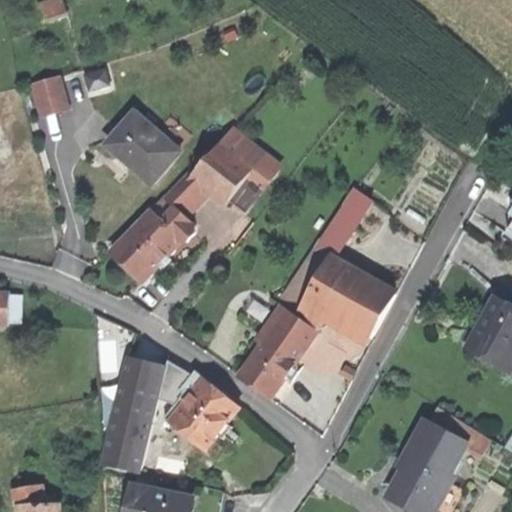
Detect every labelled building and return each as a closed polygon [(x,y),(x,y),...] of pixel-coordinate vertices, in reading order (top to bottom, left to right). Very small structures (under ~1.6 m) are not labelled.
[(54,0),(41,4),(46,18),(69,11),(65,0),(54,0)] [(35,88),(44,117),(68,110),(59,81),(35,88)] [(136,112),(109,144),(130,162),(154,183),(181,151),(136,112)] [(201,134),(213,145),(230,126),(218,115),(201,134)] [(0,124),(0,155),(2,161),(14,156),(0,124)] [(233,129),(223,143),(254,168),(265,154),(233,129)] [(221,141),(195,173),(214,188),(230,201),(231,199),(251,174),(255,169),(254,168),(223,143),(221,141)] [(0,183),(10,179),(2,161),(0,161),(0,183)] [(193,170),(153,211),(182,239),(189,239),(197,231),(197,224),(188,216),(214,188),(195,173),(193,170)] [(266,185),(251,174),(231,199),(246,210),(266,185)] [(356,191),(315,251),(329,259),(333,261),(350,236),(372,203),(356,191)] [(153,211),(115,252),(131,267),(144,280),(182,239),(153,211)] [(350,236),(333,261),(397,293),(412,267),(350,236)] [(279,304),(282,307),(298,317),(307,303),(329,259),(315,251),(279,304)] [(333,261),(329,259),(307,303),(374,338),(397,293),(333,261)] [(10,293),(0,292),(0,322),(10,323),(10,293)] [(480,329),(470,348),(504,368),(511,353),(511,306),(495,297),(487,313),(489,314),(480,329)] [(282,307),(270,325),(286,336),(275,352),(295,366),(318,332),(298,317),(282,307)] [(264,346),(241,378),(255,387),(271,399),(284,380),(286,381),(296,366),(295,366),(275,352),(286,336),(270,325),(258,342),(264,346)] [(167,367),(131,359),(105,466),(141,474),(159,400),(167,367)] [(176,407),(181,411),(205,381),(198,376),(196,378),(168,362),(167,367),(159,400),(173,405),(176,407)] [(181,411),(171,424),(206,451),(218,436),(223,440),(232,428),(227,424),(239,409),(222,394),(205,381),(181,411)] [(166,419),(171,424),(181,411),(176,407),(166,419)] [(439,408),(429,426),(464,445),(482,456),(492,438),(439,408)] [(415,444),(407,459),(411,462),(395,492),(411,501),(409,505),(421,511),(433,511),(450,483),(452,479),(447,476),(464,445),(429,426),(426,424),(415,444)] [(38,465),(12,469),(14,479),(19,506),(46,505),(44,499),(38,465)] [(451,511),(463,490),(450,483),(433,511),(451,511)] [(190,511),(193,501),(134,489),(128,511),(190,511)] [(392,496),(409,505),(411,501),(395,492),(392,496)]
